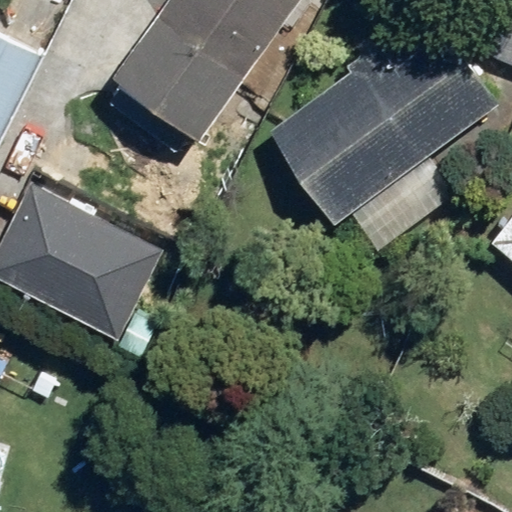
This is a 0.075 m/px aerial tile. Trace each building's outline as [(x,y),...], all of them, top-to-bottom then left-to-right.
[(297,0),(164,0),(109,78),(199,141),(297,0)] [(511,0),(488,0),(466,42),(511,66),(511,0)] [(496,105),(422,13),(268,128),(338,223),(347,216),(374,253),(455,193),(428,156),(496,105)] [(0,138),(42,59),(0,36),(0,138)] [(174,156),(132,174),(156,229),(198,211),(174,156)] [(511,214),(489,244),(511,262),(511,214)] [(493,511),(471,499),(457,511),(493,511)]
